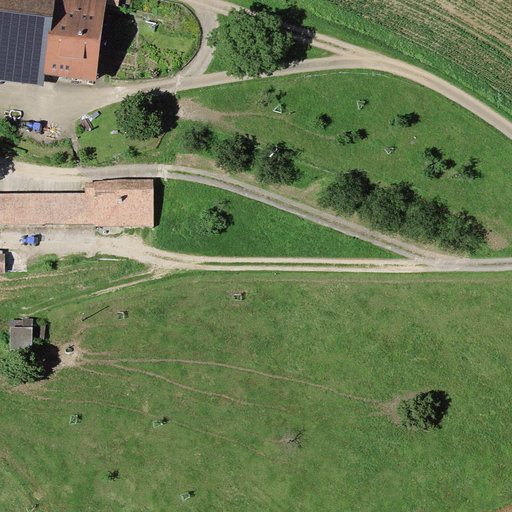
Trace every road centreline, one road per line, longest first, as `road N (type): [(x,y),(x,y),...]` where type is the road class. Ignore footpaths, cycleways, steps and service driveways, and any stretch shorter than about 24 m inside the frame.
road 1 (track): [(511,264),(426,268),(407,252),(260,194),(177,171),(72,174)]
road 2 (track): [(426,268),(192,266),(86,244),(0,242)]
road 3 (track): [(367,60),(107,97),(0,99)]
road 4 (unclassified): [(511,132),(435,85),(192,0)]
